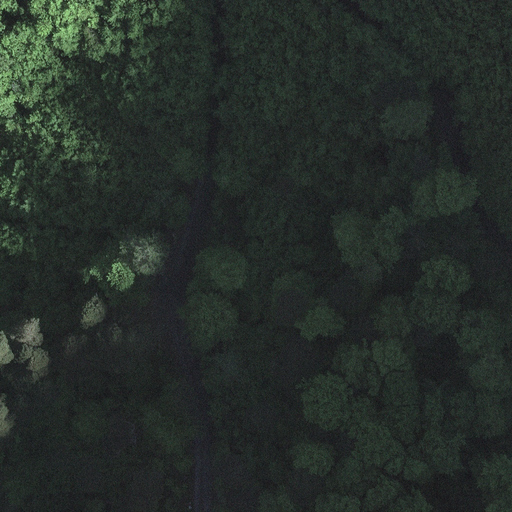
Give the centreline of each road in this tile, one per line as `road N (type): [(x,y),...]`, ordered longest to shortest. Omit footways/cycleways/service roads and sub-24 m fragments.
road 1 (track): [(209,511),(203,391),(181,303),(211,200),(221,0)]
road 2 (track): [(358,0),(442,80),(483,197),(511,232)]
